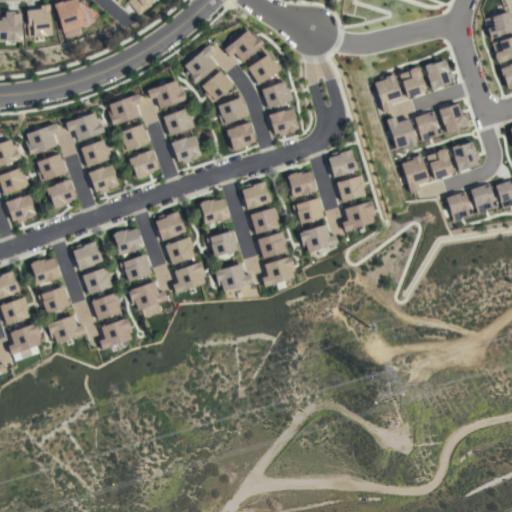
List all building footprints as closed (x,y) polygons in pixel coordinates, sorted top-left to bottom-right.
[(61,2),(67,0),(74,0),(79,12),(80,12),(84,25),(62,32),(53,4),(61,2)] [(128,0),(150,0),(146,3),(148,6),(137,14),(127,1),(128,0)] [(27,38),(24,11),(39,9),(39,6),(48,5),(48,11),(51,35),(27,38)] [(0,18),(4,18),(4,12),(20,12),(20,23),(19,23),(19,40),(5,41),(5,40),(0,40),(0,18)] [(492,26),(484,28),(488,39),(511,31),(505,12),(489,17),(492,26)] [(245,30),(249,35),(252,32),(261,43),(259,45),(259,46),(240,62),(232,53),(228,56),(222,49),(245,30)] [(496,63),(511,57),(511,35),(489,44),(496,63)] [(205,46),(211,53),(207,57),(215,66),(193,84),(184,73),(187,71),(182,65),(205,46)] [(266,55),(270,61),(272,60),(278,70),(255,85),(248,74),(249,73),(245,67),(266,55)] [(450,84),(444,60),(422,65),(428,89),(450,84)] [(511,63),(498,68),(504,89),(511,86),(511,63)] [(424,93),(416,67),(397,74),(405,99),(424,93)] [(218,71),(222,76),(223,75),(232,85),(211,103),(203,93),(205,92),(200,86),(218,71)] [(390,110),(388,105),(400,101),(392,75),(371,82),(382,113),(390,110)] [(154,97),(148,99),(145,90),(174,80),(176,87),(180,86),(185,99),(158,108),(154,97)] [(260,89),(282,82),(284,89),(287,88),(291,99),(266,108),(260,89)] [(135,94),(139,103),(133,105),(137,116),(114,125),(114,124),(111,125),(106,112),(109,111),(107,104),(135,94)] [(216,114),(218,113),(216,106),(238,97),(241,104),(242,103),(246,115),(220,125),(216,114)] [(419,141),(464,126),(456,103),(411,117),(419,141)] [(162,123),(163,123),(161,117),(183,109),(186,116),(188,115),(192,127),(166,136),(162,123)] [(282,110),(282,111),(291,109),(294,118),(293,118),(296,129),(286,132),(286,134),(278,136),(277,133),(272,134),(267,115),(282,110)] [(72,129),(66,131),(63,123),(92,113),(95,119),(98,118),(103,131),(76,141),(72,129)] [(384,120),(394,151),(415,144),(406,119),(394,123),(393,117),(384,120)] [(233,128),(233,126),(248,122),(253,142),(248,143),(249,145),(240,147),(241,149),(234,151),(233,150),(231,150),(228,139),(227,139),(224,130),(233,128)] [(31,154),(28,155),(23,141),(26,140),(24,134),(53,123),(56,132),(51,134),(55,146),(31,154)] [(140,124),(142,130),(144,130),(148,143),(122,152),(118,140),(120,140),(117,132),(140,124)] [(193,135),(196,144),(195,144),(199,155),(196,156),(196,158),(191,160),(191,158),(189,159),(190,160),(181,163),(180,161),(176,162),(170,146),(169,143),(184,137),(184,138),(193,135)] [(0,165),(0,142),(9,139),(11,146),(14,144),(19,158),(0,165)] [(101,140),(104,147),(106,146),(110,157),(84,167),(79,155),(81,154),(78,148),(101,140)] [(477,165),(470,141),(448,148),(456,171),(477,165)] [(151,149),(157,169),(151,171),(152,172),(146,174),(146,175),(144,175),(145,177),(138,179),(137,178),(135,179),(133,175),(134,175),(131,167),(130,168),(127,159),(135,156),(135,155),(151,149)] [(326,158),(330,157),(329,153),(338,151),(338,152),(340,152),(340,151),(345,150),(346,150),(349,149),(350,153),(352,161),(353,161),(356,170),(347,172),(347,173),(331,177),(326,158)] [(451,174),(443,149),(424,155),(432,180),(451,174)] [(58,154),(60,160),(61,159),(66,172),(39,182),(35,170),(37,169),(34,162),(58,154)] [(415,185),(426,181),(419,156),(398,163),(408,194),(417,191),(415,185)] [(101,167),(102,168),(110,165),(113,173),(112,174),(116,185),(114,186),(114,187),(108,189),(108,188),(107,188),(107,190),(98,193),(97,190),(93,192),(87,175),(86,173),(101,167)] [(0,174),(18,167),(21,175),(23,174),(27,185),(1,195),(0,192),(0,174)] [(300,195),(299,194),(290,197),(288,188),(289,188),(287,181),(286,181),(285,177),(287,176),(287,175),(294,172),(295,174),(302,171),(303,173),(309,171),(315,190),(300,195)] [(359,175),(363,187),(361,188),(363,196),(358,197),(340,202),(338,196),(337,196),(333,183),(359,175)] [(53,185),(68,179),(69,182),(74,198),(69,201),(69,202),(61,205),(62,206),(55,209),(54,208),(53,208),(48,197),(47,197),(44,188),(53,185)] [(511,205),(511,180),(511,179),(492,185),(500,209),(511,205)] [(239,190),(244,189),(243,185),(251,183),(252,184),(254,184),(253,183),(259,181),(259,182),(262,182),(265,193),(267,193),(269,202),(260,204),(260,205),(245,210),(239,190)] [(493,209),(488,184),(468,188),(473,213),(493,209)] [(469,216),(464,192),(444,197),(448,216),(457,214),(458,218),(469,216)] [(19,197),(28,194),(31,204),(30,204),(34,214),(31,216),(31,217),(25,219),(25,218),(24,218),(24,220),(16,223),(15,220),(10,222),(3,202),(19,197)] [(317,197),(321,211),(320,211),(322,217),(299,224),(296,217),(294,218),(290,206),(317,197)] [(212,223),(211,222),(202,224),(200,216),(201,215),(199,208),(198,208),(197,204),(200,203),(200,202),(207,200),(207,201),(215,199),(216,200),(221,199),(226,215),(227,218),(212,223)] [(369,201),(373,215),(370,216),(372,222),(350,229),(342,232),(340,222),(345,221),(342,209),(369,201)] [(273,207),(277,219),(274,220),(277,228),(272,229),(254,234),(252,228),(251,228),(247,215),(273,207)] [(153,221),(157,220),(156,216),(165,213),(165,215),(167,215),(167,213),(171,212),(175,211),(179,223),(181,223),(183,231),(174,234),(173,237),(160,241),(153,221)] [(327,236),(333,234),(336,244),(328,246),(328,245),(306,252),(304,246),(301,247),(297,233),(300,232),(324,224),(327,236)] [(126,253),(126,252),(117,255),(114,245),(115,244),(113,239),(112,239),(111,234),(113,234),(113,233),(120,230),(120,231),(128,229),(129,230),(135,228),(141,247),(126,253)] [(212,257),(210,250),(208,250),(204,238),(231,230),(235,244),(234,244),(236,250),(212,257)] [(281,232),(284,244),(282,244),(284,251),(261,259),(259,252),(258,253),(254,240),(281,232)] [(188,237),(192,248),(190,249),(192,257),(188,259),(188,258),(169,265),(167,259),(166,259),(161,246),(188,237)] [(71,251),(75,249),(74,246),(82,243),(83,245),(84,244),(84,243),(89,241),(89,242),(93,241),(97,253),(98,252),(101,261),(91,264),(92,265),(77,270),(71,251)] [(127,282),(124,275),(122,275),(118,263),(144,254),(149,267),(147,267),(150,274),(127,282)] [(286,257),(286,258),(289,257),(293,271),(290,272),(291,277),(270,284),(262,287),(259,278),(265,276),(262,264),(286,257)] [(44,283),(43,282),(35,285),(31,275),(32,275),(30,268),(29,268),(28,264),(30,263),(30,262),(37,260),(38,261),(46,258),(46,260),(52,258),(59,277),(44,283)] [(198,262),(203,275),(200,276),(203,283),(173,294),(170,285),(176,283),(172,271),(198,262)] [(242,275),(248,274),(251,283),(243,285),(221,291),(219,285),(216,286),(212,272),(215,272),(215,271),(239,263),(242,275)] [(105,267),(109,279),(107,280),(110,287),(105,289),(105,288),(87,295),(85,289),(84,289),(79,276),(105,267)] [(0,275),(2,274),(1,273),(7,271),(7,272),(10,271),(14,283),(15,282),(18,291),(8,294),(8,295),(0,297),(0,275)] [(152,281),(156,293),(162,291),(165,300),(157,303),(157,302),(136,310),(134,304),(131,305),(126,292),(129,291),(129,290),(152,281)] [(45,314),(42,306),(40,307),(35,295),(62,286),(67,299),(66,299),(68,305),(45,314)] [(96,320),(94,314),(93,315),(88,301),(114,292),(119,304),(116,305),(119,312),(96,320)] [(0,304),(22,297),(27,308),(25,309),(27,317),(23,319),(22,318),(4,325),(2,318),(1,319),(0,316),(0,304)] [(71,315),(75,327),(81,325),(84,333),(55,344),(53,338),(50,339),(45,325),(48,324),(47,323),(71,315)] [(122,319),(122,320),(125,319),(130,332),(127,333),(129,339),(106,347),(107,347),(100,350),(97,341),(103,339),(99,327),(122,319)] [(35,323),(39,337),(36,338),(39,344),(16,352),(17,353),(9,355),(6,346),(12,344),(8,332),(35,323)]
